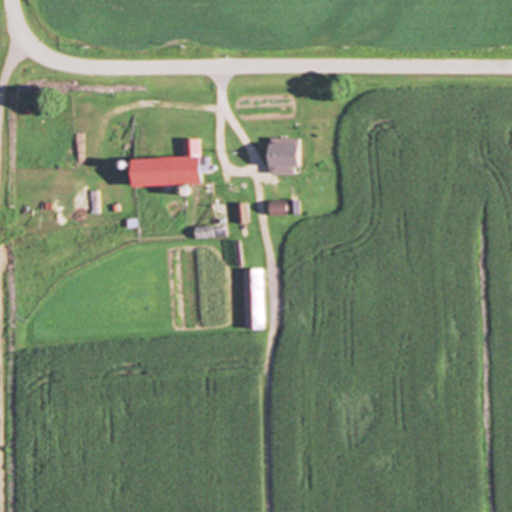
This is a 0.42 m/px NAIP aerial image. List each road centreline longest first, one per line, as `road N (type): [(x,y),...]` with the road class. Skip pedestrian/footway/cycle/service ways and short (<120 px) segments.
road 1 (residential): [(511,65),(83,64),(47,53),(22,34),(11,0)]
road 2 (track): [(272,511),(278,299),(259,164)]
